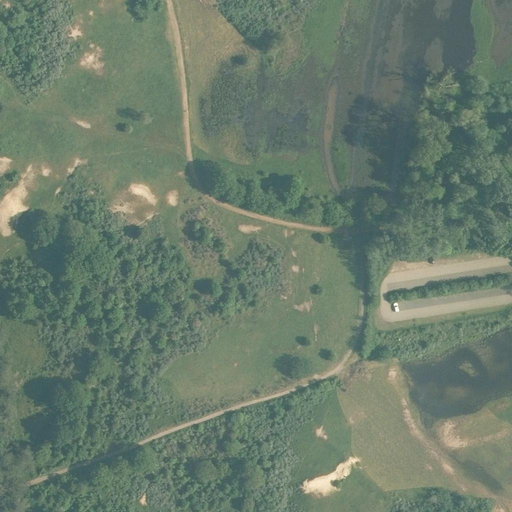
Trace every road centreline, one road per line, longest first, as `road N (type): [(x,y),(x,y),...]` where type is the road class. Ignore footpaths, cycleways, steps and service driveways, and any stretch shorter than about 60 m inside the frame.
road 1 (track): [(360,233),(261,216),(207,195),(194,175),(167,0)]
road 2 (track): [(360,233),(511,237)]
